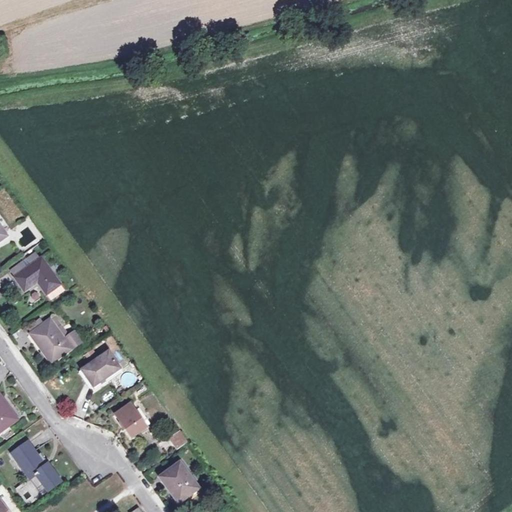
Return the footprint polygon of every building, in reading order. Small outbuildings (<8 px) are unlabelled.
[(43,258),(14,277),(24,292),(39,281),(41,284),(40,285),(47,295),(62,285),(43,258)] [(62,285),(47,295),(52,302),(66,291),(62,285)] [(40,319),(33,324),(37,329),(30,334),(52,364),(82,343),(75,333),(70,336),(64,340),(56,329),(62,325),(55,316),(44,325),(40,319)] [(37,329),(33,324),(27,328),(30,334),(37,329)] [(70,336),(62,325),(56,329),(64,340),(70,336)] [(109,352),(82,370),(96,390),(108,382),(106,379),(121,369),(109,352)] [(1,396),(0,396),(0,434),(19,421),(1,396)] [(131,404),(116,414),(132,438),(147,427),(131,404)] [(177,451),(189,443),(180,430),(168,439),(177,451)] [(29,444),(12,456),(30,481),(36,476),(48,493),(62,483),(49,466),(46,468),(39,458),(29,444)] [(42,456),(39,458),(46,468),(49,466),(42,456)] [(181,464),(161,478),(179,502),(190,494),(191,495),(200,489),(181,464)] [(16,488),(25,502),(35,497),(25,482),(16,488)] [(8,511),(0,500),(0,511),(8,511)]
